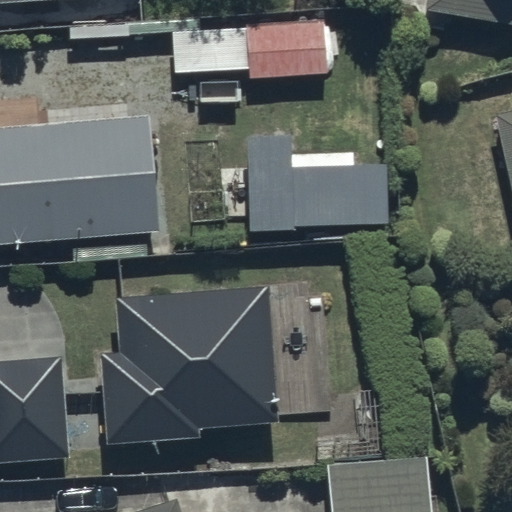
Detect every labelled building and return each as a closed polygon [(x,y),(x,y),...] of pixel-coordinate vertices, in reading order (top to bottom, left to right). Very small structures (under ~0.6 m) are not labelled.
[(511,0),(425,0),(424,10),(511,24),(511,0)] [(327,74),(323,22),(172,33),(175,73),(247,68),(248,80),(327,74)] [(511,111),(491,116),(511,211),(511,111)] [(0,245),(155,235),(147,119),(0,129),(0,245)] [(289,136),(247,137),(250,230),(388,225),(386,163),(290,166),(289,136)] [(119,352),(96,353),(103,447),(196,441),(195,430),(273,425),(264,292),(116,301),(119,352)] [(62,362),(0,364),(0,464),(66,462),(62,362)] [(430,511),(426,457),(327,466),(331,511),(430,511)] [(174,511),(172,502),(141,511),(174,511)]
